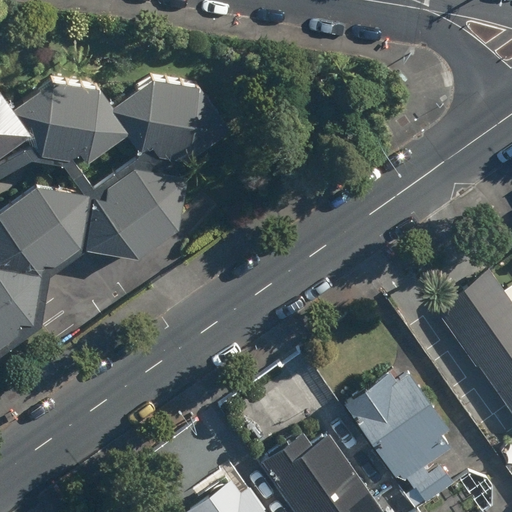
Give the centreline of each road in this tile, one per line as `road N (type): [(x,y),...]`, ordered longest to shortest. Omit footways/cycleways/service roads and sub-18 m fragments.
road 1 (primary): [(0,474),(511,115)]
road 2 (residential): [(360,0),(447,14),(511,36)]
